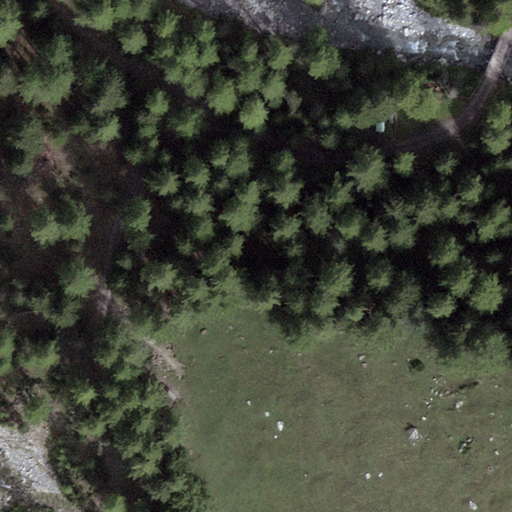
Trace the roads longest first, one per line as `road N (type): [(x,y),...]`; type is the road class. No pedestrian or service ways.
road 1 (track): [(511,27),(482,96),(442,135),(336,167),(232,133),(150,151),(125,252),(77,352),(79,419),(109,511)]
road 2 (track): [(232,133),(233,117),(42,0)]
